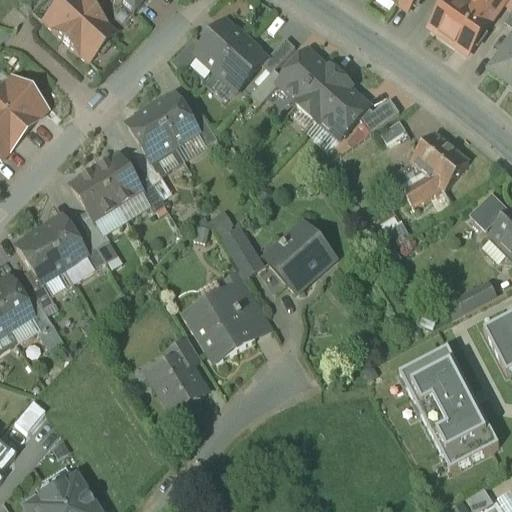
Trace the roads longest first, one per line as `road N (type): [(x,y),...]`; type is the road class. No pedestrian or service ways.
road 1 (residential): [(511,151),(301,0)]
road 2 (residential): [(163,511),(227,426),(284,377)]
road 3 (residential): [(201,0),(98,111)]
road 4 (residential): [(98,111),(0,218)]
